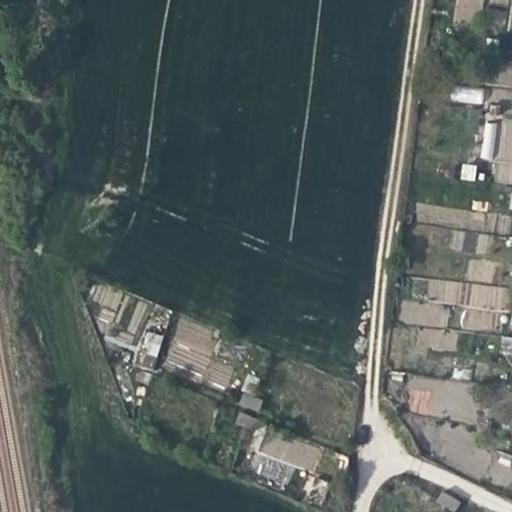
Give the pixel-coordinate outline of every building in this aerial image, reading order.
[(479,26),(482,0),(457,0),(454,22),(479,26)] [(191,328),(188,350),(212,353),(215,332),(191,328)] [(138,363),(154,367),(162,335),(146,331),(138,363)] [(227,388),(232,368),(212,363),(207,383),(227,388)] [(471,411),(469,378),(407,382),(409,415),(444,413),(471,411)] [(445,495),(438,505),(449,511),(457,511),(462,506),(445,495)]
